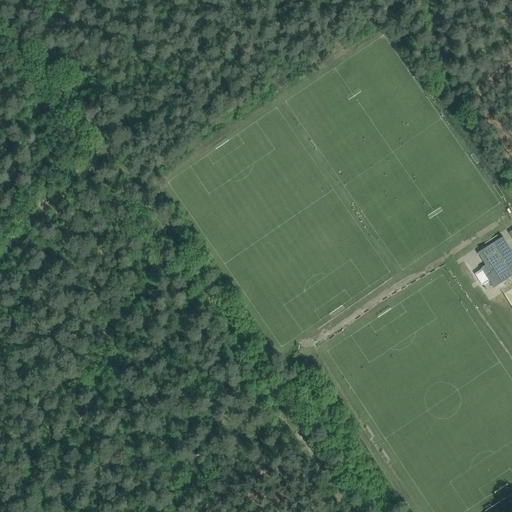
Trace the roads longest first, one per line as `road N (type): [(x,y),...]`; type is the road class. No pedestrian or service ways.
road 1 (track): [(101,137),(284,418)]
road 2 (track): [(101,137),(0,16)]
road 3 (track): [(0,248),(101,137)]
